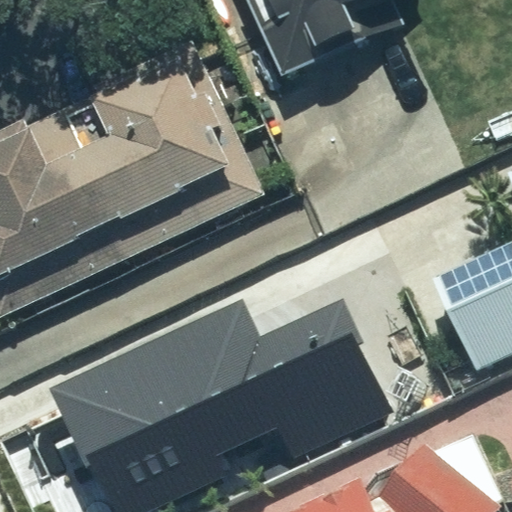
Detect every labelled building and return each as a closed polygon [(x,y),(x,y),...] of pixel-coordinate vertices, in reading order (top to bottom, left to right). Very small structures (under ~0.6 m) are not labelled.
[(244,0),(274,85),(353,57),(341,22),(404,0),(244,0)] [(77,118),(59,127),(76,163),(40,180),(20,136),(0,145),(0,295),(222,190),(201,146),(211,141),(174,63),(74,111),(77,118)] [(511,179),(496,187),(511,221),(511,251),(420,294),(462,384),(511,360),(511,179)] [(124,511),(151,511),(230,478),(221,456),(292,425),(303,450),(397,409),(350,304),(276,337),(259,299),(67,383),(124,511)] [(511,402),(486,413),(511,476),(511,402)] [(478,511),(426,459),(373,511),(367,511),(356,488),(302,511),(478,511)]
